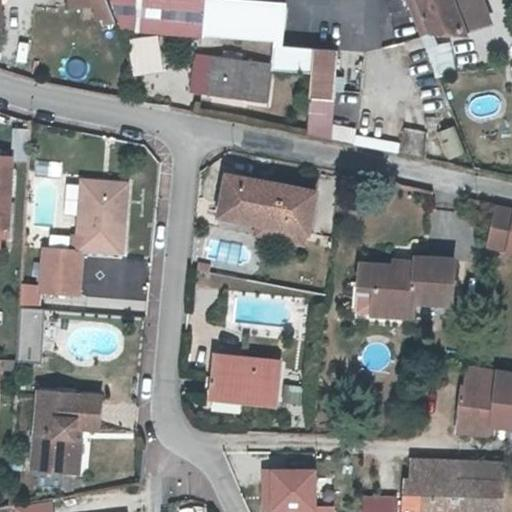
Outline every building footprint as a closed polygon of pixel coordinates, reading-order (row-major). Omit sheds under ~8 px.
[(111,0),(74,0),(75,10),(111,0)] [(116,0),(126,27),(148,29),(137,0),(116,0)] [(162,30),(163,30),(208,34),(211,0),(137,0),(148,29),(162,30)] [(466,31),(454,0),(410,0),(424,34),(431,30),(466,31)] [(454,0),(466,31),(494,32),(481,0),(454,0)] [(167,56),(163,30),(162,30),(134,32),(139,59),(167,56)] [(278,46),(341,51),(341,48),(278,43),(278,46)] [(226,53),(246,56),(247,47),(227,45),(226,53)] [(337,97),(341,51),(278,46),(276,65),(314,70),(313,96),(315,96),(337,97)] [(215,51),(200,50),(196,87),(211,89),(215,51)] [(255,56),(246,56),(226,53),(215,51),(211,89),(210,91),(250,96),(255,56)] [(139,59),(134,59),(138,70),(168,68),(167,56),(139,59)] [(274,59),(255,56),(250,96),(270,99),(274,59)] [(337,97),(315,96),(313,121),(336,123),(337,97)] [(444,158),(461,153),(453,124),(436,129),(444,158)] [(332,125),(329,136),(417,158),(424,131),(405,127),(401,141),(332,125)] [(0,223),(8,224),(14,224),(19,155),(0,154),(0,223)] [(257,219),(302,229),(306,230),(313,190),(226,172),(218,211),(257,219)] [(129,179),(83,176),(79,232),(74,232),(73,247),(82,248),(124,250),(129,179)] [(511,202),(498,199),(490,237),(511,241),(511,202)] [(302,229),(257,219),(255,230),(300,239),(302,229)] [(0,242),(7,243),(8,224),(0,223),(0,242)] [(73,247),(47,245),(44,288),(79,291),(82,248),(73,247)] [(394,308),(416,308),(416,301),(453,302),(455,258),(418,257),(418,262),(413,261),(413,262),(413,268),(413,269),(396,268),(363,267),(362,288),(374,289),(374,296),(375,302),(394,303),(394,308)] [(194,258),(193,265),(205,268),(207,260),(194,258)] [(26,284),(25,305),(41,306),(44,306),(44,294),(39,293),(39,284),(26,284)] [(374,289),(362,288),(362,295),(374,296),(374,289)] [(394,303),(375,302),(374,312),(394,312),(394,308),(394,303)] [(41,306),(25,305),(23,338),(39,339),(41,306)] [(218,356),(214,396),(276,403),(279,361),(218,356)] [(462,419),(492,422),(493,422),(495,400),(511,402),(511,373),(469,366),(468,386),(464,386),(462,419)] [(84,424),(85,390),(43,386),(35,463),(75,467),(79,432),(80,424),(84,424)] [(85,390),(84,424),(101,425),(105,392),(85,390)] [(492,422),(462,419),(461,430),(492,432),(492,422)] [(86,433),(79,432),(75,467),(83,468),(86,433)] [(475,508),(474,511),(502,511),(504,479),(457,476),(458,459),(436,458),(414,457),(413,476),(407,476),(405,511),(427,511),(428,506),(475,508)] [(504,462),(458,459),(457,476),(504,479),(504,462)] [(320,511),(320,465),(261,466),(262,511),(320,511)] [(394,511),(395,495),(341,496),(340,511),(394,511)]
